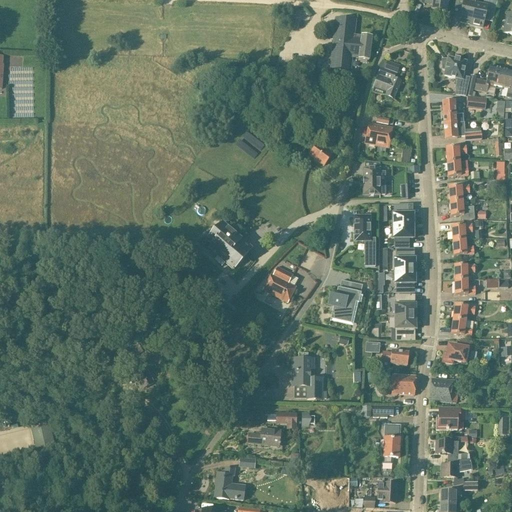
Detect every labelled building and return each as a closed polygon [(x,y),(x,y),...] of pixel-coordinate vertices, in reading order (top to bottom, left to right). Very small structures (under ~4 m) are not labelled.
[(417,0),(417,3),(424,6),(426,1),(432,2),(431,11),(446,13),(447,3),(451,0),(450,0),(417,0)] [(455,0),(456,1),(464,3),(460,20),(460,21),(460,24),(470,26),(475,6),(476,3),(468,1),(468,0),(455,0)] [(484,0),(482,8),(475,6),(470,26),(482,29),(484,22),(486,13),(494,15),(497,0),(484,0)] [(511,15),(508,14),(503,34),(511,36),(511,15)] [(350,72),(351,58),(358,59),(358,61),(369,62),(372,39),(354,37),(355,22),(335,20),(330,70),(350,72)] [(447,61),(442,61),(442,71),(445,71),(443,78),(455,80),(456,97),(465,98),(467,90),(460,89),(466,63),(448,59),(447,61)] [(393,80),(395,75),(397,76),(400,67),(387,62),(384,70),(381,69),(372,90),(386,95),(385,97),(393,101),(401,83),(393,80)] [(486,95),(488,89),(495,90),(499,70),(489,68),(486,83),(476,81),(474,92),(486,95)] [(503,90),(507,91),(505,99),(511,100),(511,72),(499,70),(495,90),(502,92),(503,90)] [(472,98),(476,77),(471,76),(466,96),(472,98)] [(467,98),(466,109),(485,112),(487,100),(467,98)] [(442,103),(443,125),(455,125),(463,124),(463,115),(455,116),(454,102),(442,103)] [(315,120),(308,129),(320,137),(326,128),(315,120)] [(456,140),(455,125),(443,125),(445,141),(456,140)] [(388,150),(392,130),(368,126),(365,143),(365,146),(388,150)] [(480,134),(464,135),(464,138),(464,143),(481,142),(481,133),(480,134)] [(293,140),(287,147),(299,156),(302,152),(305,149),(293,140)] [(503,158),(503,151),(503,140),(492,141),(492,146),(495,146),(495,158),(503,158)] [(309,157),(323,168),(332,156),(318,146),(309,157)] [(403,148),(400,161),(409,163),(412,150),(403,148)] [(459,163),(459,156),(466,156),(466,148),(445,149),(446,164),(459,163)] [(511,150),(503,151),(503,158),(503,163),(506,163),(508,163),(511,162),(511,150)] [(467,169),(460,170),(459,163),(446,164),(447,179),(460,178),(468,178),(467,169)] [(380,197),(380,196),(385,196),(385,186),(380,186),(379,170),(363,170),(363,175),(363,197),(380,197)] [(462,202),(461,196),(469,195),(469,187),(461,188),(448,189),(449,203),(462,202)] [(474,209),(462,209),(462,202),(449,203),(450,218),(461,217),(462,222),(474,221),(474,209)] [(392,228),(413,228),(413,215),(408,215),(408,207),(394,207),(394,215),(392,215),(392,228)] [(365,250),(374,250),(374,241),(370,241),(369,218),(366,218),(354,218),(355,243),(365,243),(365,250)] [(217,257),(214,261),(222,268),(226,264),(233,270),(248,254),(247,253),(250,249),(222,224),(217,229),(219,231),(214,237),(212,235),(207,241),(212,245),(209,249),(217,257)] [(465,242),(464,235),(472,234),(471,226),(451,228),(452,243),(465,242)] [(413,228),(392,228),(392,241),(413,241),(413,228)] [(473,248),(465,249),(465,242),(452,243),(453,258),(474,256),(473,248)] [(395,251),(395,260),(393,260),(393,273),(416,273),(416,260),(410,260),(410,250),(396,251),(395,251)] [(467,282),(467,275),(475,275),(474,267),(454,267),(454,282),(467,282)] [(296,288),(289,285),(293,276),(277,268),(273,276),(271,276),(263,292),(287,305),(296,288)] [(393,273),(393,286),(395,286),(395,295),(410,295),(410,286),(416,286),(416,273),(393,273)] [(328,296),(327,306),(332,308),(329,320),(340,322),(341,317),(349,318),(350,314),(352,314),(355,304),(358,304),(360,294),(359,294),(361,286),(350,284),(338,281),(336,288),(334,297),(328,296)] [(508,281),(486,281),(485,290),(508,290),(508,281)] [(475,289),(467,289),(467,282),(454,282),(454,297),(467,297),(475,296),(475,289)] [(395,307),(395,320),(415,320),(415,314),(416,314),(416,310),(416,307),(410,307),(410,297),(395,297),(395,307)] [(229,303),(224,309),(231,315),(236,310),(229,303)] [(465,323),(466,316),(474,317),(475,309),(467,308),(454,307),(452,321),(465,323)] [(416,323),(415,323),(415,320),(395,320),(395,333),(395,332),(395,342),(410,342),(410,331),(417,331),(416,323)] [(472,330),(464,329),(465,323),(452,321),(450,336),(463,338),(471,339),(472,330)] [(138,343),(129,348),(134,357),(143,352),(138,343)] [(467,361),(470,346),(459,343),(457,349),(448,348),(447,355),(445,355),(443,363),(452,365),(452,363),(464,365),(465,360),(467,361)] [(366,345),(365,354),(379,355),(380,345),(366,345)] [(382,353),(381,362),(390,363),(390,366),(407,368),(409,354),(391,352),(391,354),(382,353)] [(153,384),(140,360),(130,366),(143,390),(153,384)] [(323,379),(312,379),(312,361),(302,361),(293,361),(293,372),(293,388),(306,388),(306,400),(326,400),(326,393),(325,393),(322,393),(323,379)] [(414,397),(416,378),(392,376),(391,396),(414,397)] [(452,397),(453,382),(431,381),(429,403),(456,405),(457,397),(452,397)] [(481,392),(468,392),(468,400),(474,400),(474,405),(480,405),(480,400),(481,400),(481,392)] [(370,407),(362,407),(362,418),(370,418),(370,407)] [(393,417),(393,408),(373,407),(373,419),(387,419),(387,417),(393,417)] [(456,433),(456,432),(456,422),(458,422),(459,411),(448,411),(448,416),(439,416),(439,421),(437,421),(436,432),(456,433)] [(297,415),(276,414),(276,425),(286,425),(286,431),(296,431),(296,427),(297,415)] [(55,451),(50,426),(31,430),(37,455),(55,451)] [(392,466),(392,460),(398,460),(399,441),(400,427),(384,427),(383,440),(385,441),(384,459),(383,465),(392,466)] [(261,438),(248,436),(247,445),(279,449),(280,434),(261,432),(261,438)] [(447,456),(447,461),(457,461),(457,445),(452,445),(452,444),(435,443),(435,456),(447,456)] [(239,459),(238,469),(239,469),(255,470),(256,461),(239,459)] [(457,481),(457,474),(472,471),(470,462),(467,462),(460,462),(457,461),(447,461),(447,467),(440,467),(440,479),(454,480),(453,486),(463,484),(464,484),(463,480),(457,481)] [(224,472),(224,476),(217,475),(214,500),(229,502),(229,501),(243,503),(244,488),(231,486),(232,477),(233,478),(234,470),(225,469),(224,472)] [(477,484),(464,484),(463,484),(463,492),(477,493),(477,484)] [(376,504),(382,505),(396,505),(397,485),(377,485),(376,504)] [(461,494),(455,494),(440,493),(439,507),(455,507),(455,501),(461,501),(461,494)] [(363,498),(362,509),(375,510),(375,499),(363,498)]
